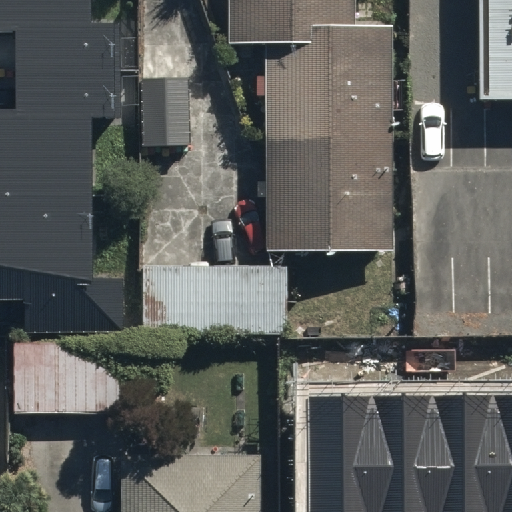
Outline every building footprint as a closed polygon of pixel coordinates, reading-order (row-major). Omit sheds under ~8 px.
[(124,344),(123,283),(94,283),(93,148),(115,147),(114,44),(88,44),(87,0),(0,0),(0,70),(7,71),(8,136),(0,136),(0,327),(19,328),(19,345),(124,344)] [(232,0),(232,50),(266,50),(266,250),(386,251),(386,34),(352,34),(351,0),(232,0)] [(414,0),(415,88),(453,87),(451,0),(414,0)] [(511,0),(484,0),(485,105),(511,105),(511,0)] [(190,81),(144,82),(145,149),(191,148),(190,81)] [(284,338),(284,272),(140,272),(141,338),(284,338)] [(162,396),(162,345),(13,345),(14,416),(128,415),(128,396),(162,396)] [(511,511),(511,395),(309,398),(309,511),(511,511)] [(260,511),(261,460),(126,460),(125,511),(260,511)]
